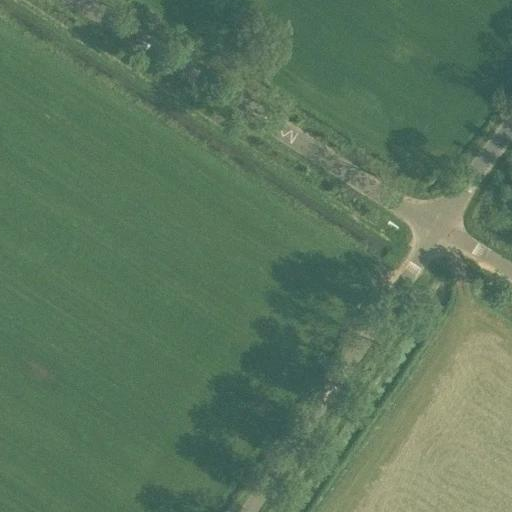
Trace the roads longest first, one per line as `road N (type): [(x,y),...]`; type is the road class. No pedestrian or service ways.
road 1 (unclassified): [(435,223),(96,0)]
road 2 (unclassified): [(240,511),(435,223)]
road 3 (unclassified): [(435,223),(511,127)]
